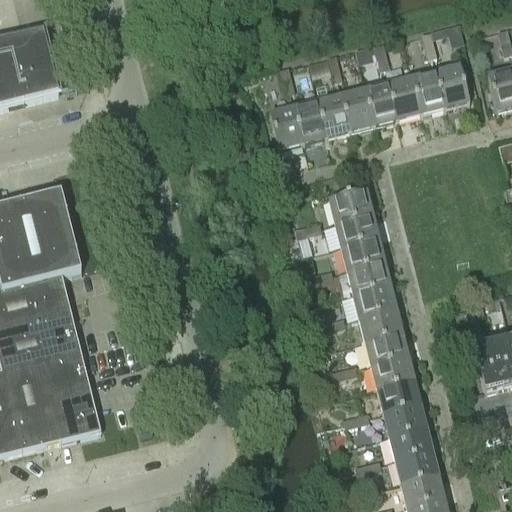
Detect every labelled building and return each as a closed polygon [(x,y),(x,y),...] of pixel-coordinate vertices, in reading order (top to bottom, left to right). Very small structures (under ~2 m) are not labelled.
[(497,38),(500,50),(508,48),(505,36),(497,38)] [(430,39),(421,41),(424,53),(433,51),(430,39)] [(43,40),(0,50),(0,115),(58,100),(43,40)] [(508,48),(500,50),(503,63),(511,61),(508,48)] [(373,53),(376,65),(385,63),(382,51),(373,53)] [(433,51),(424,53),(427,66),(436,63),(433,51)] [(326,65),(329,77),(338,75),(335,62),(326,65)] [(385,63),(376,65),(379,77),(388,75),(385,63)] [(469,111),(464,92),(473,90),(468,71),(435,79),(444,117),(469,111)] [(287,74),(279,76),(282,89),(290,87),(287,74)] [(338,75),(329,77),(332,89),(341,87),(338,75)] [(496,120),(511,115),(511,80),(511,76),(486,82),(496,120)] [(435,79),(411,85),(421,123),(444,117),(435,79)] [(411,85),(387,91),(397,129),(421,123),(411,85)] [(290,87),(282,89),(285,101),(294,99),(290,87)] [(387,91),(364,96),(373,134),(397,129),(387,91)] [(364,96),(340,102),(350,140),(373,134),(364,96)] [(340,102),(316,108),(326,146),(350,140),(340,102)] [(316,108),(293,114),(302,152),(326,146),(316,108)] [(277,158),(302,152),(293,114),(268,120),(277,158)] [(511,149),(499,153),(502,168),(511,165),(511,149)] [(328,207),(334,231),(372,222),(366,197),(328,207)] [(0,463),(100,438),(67,308),(61,283),(80,279),(60,199),(0,214),(0,376),(0,379),(0,378),(0,463)] [(372,222),(334,231),(340,255),(378,245),(372,222)] [(319,231),(306,234),(309,242),(321,239),(319,231)] [(296,245),(309,242),(306,234),(294,237),(296,245)] [(378,245),(340,255),(346,279),(384,269),(378,245)] [(384,269),(346,279),(352,302),(390,293),(384,269)] [(331,278),(318,281),(320,290),(333,287),(331,278)] [(308,293),(320,290),(318,281),(306,284),(308,293)] [(390,293),(352,302),(358,326),(396,316),(390,293)] [(497,306),(485,309),(487,317),(499,314),(497,306)] [(396,316),(358,326),(363,350),(402,340),(396,316)] [(343,325),(330,328),(332,337),(345,334),(343,325)] [(320,340),(332,337),(330,328),(318,332),(320,340)] [(402,340),(363,350),(370,374),(408,364),(402,340)] [(511,358),(509,346),(491,351),(502,394),(511,391),(511,358)] [(484,399),(502,394),(491,351),(473,355),(484,399)] [(408,364),(370,374),(375,397),(414,388),(408,364)] [(355,373),(342,376),(344,385),(357,382),(355,373)] [(332,388),(344,385),(342,376),(330,379),(332,388)] [(414,388),(375,397),(381,421),(420,412),(414,388)] [(420,412),(381,421),(387,445),(426,435),(420,412)] [(367,420),(354,424),(356,432),(369,429),(367,420)] [(342,427),(344,435),(356,432),(354,424),(342,427)] [(151,441),(149,432),(137,435),(139,443),(151,441)] [(426,435),(387,445),(393,469),(432,459),(426,435)] [(432,459),(393,469),(399,492),(438,483),(432,459)] [(378,468),(366,471),(368,480),(381,477),(378,468)] [(356,483),(368,480),(366,471),(354,474),(356,483)] [(438,483),(399,492),(404,511),(420,511),(443,506),(438,483)]
